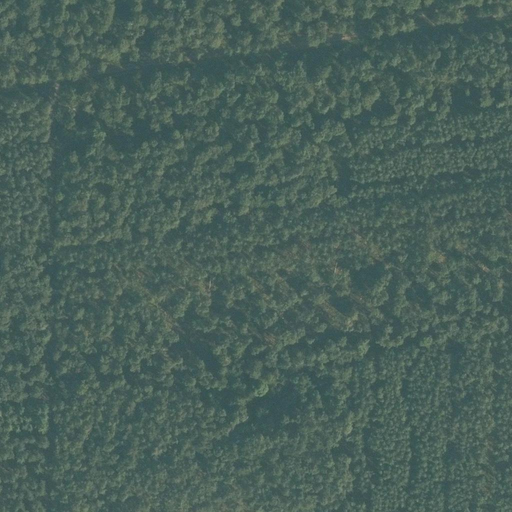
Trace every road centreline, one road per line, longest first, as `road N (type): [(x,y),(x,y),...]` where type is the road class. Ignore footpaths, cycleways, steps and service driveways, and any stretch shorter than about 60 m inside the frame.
road 1 (track): [(54,78),(46,511)]
road 2 (track): [(422,26),(0,86)]
